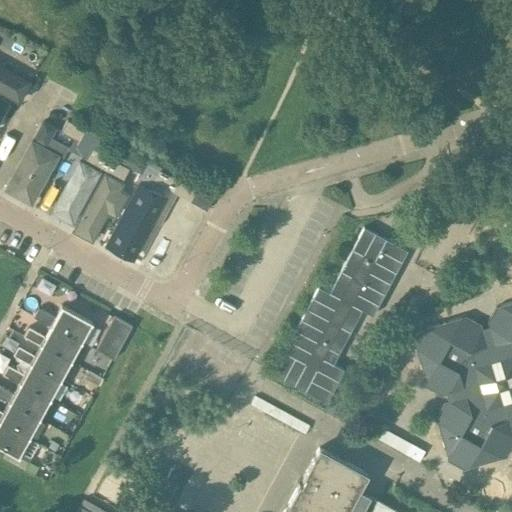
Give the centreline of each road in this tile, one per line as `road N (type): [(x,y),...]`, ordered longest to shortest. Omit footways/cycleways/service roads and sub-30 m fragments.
road 1 (residential): [(511,125),(488,122),(234,196),(186,285),(169,298),(0,211)]
road 2 (unknown): [(482,511),(293,411)]
